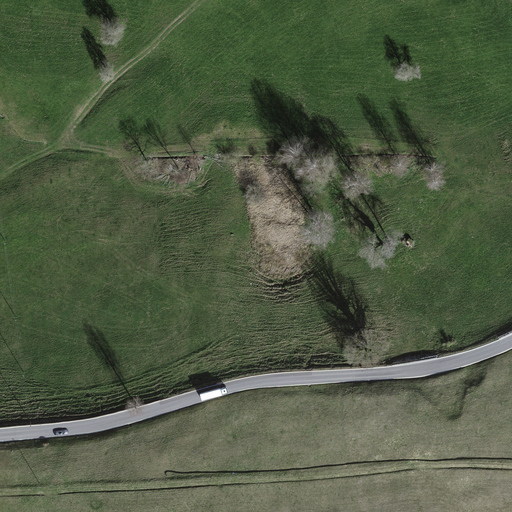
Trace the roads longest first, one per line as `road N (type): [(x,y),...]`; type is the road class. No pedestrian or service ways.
road 1 (tertiary): [(0,435),(94,426),(261,382),(416,372),(511,344)]
road 2 (track): [(0,179),(67,143),(113,80),(203,0)]
